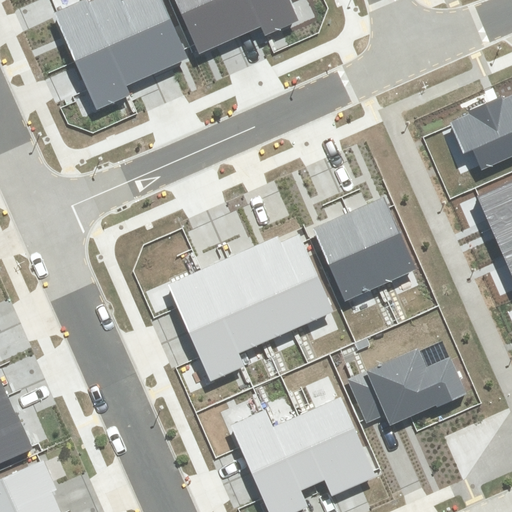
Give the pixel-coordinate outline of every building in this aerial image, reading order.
[(53,13),(74,61),(109,45),(89,2),(88,0),(82,0),(57,11),(53,13)] [(122,1),(121,0),(94,0),(89,2),(109,45),(126,86),(131,84),(154,74),(122,1)] [(184,49),(161,0),(123,0),(122,1),(154,74),(182,62),(188,59),(184,49)] [(215,0),(175,0),(194,45),(198,54),(207,50),(232,40),(215,0)] [(254,31),(261,28),(249,0),(215,0),(232,40),(254,31)] [(264,35),(298,21),(289,0),(249,0),(261,28),(264,35)] [(96,110),(130,95),(126,86),(109,45),(74,61),(87,90),(96,110)] [(470,114),(450,122),(464,154),(472,150),(481,170),(511,156),(511,95),(502,100),(500,96),(492,100),(468,110),(470,114)] [(511,181),(477,196),(489,223),(511,213),(511,181)] [(381,285),(415,270),(388,208),(383,198),(349,213),(381,285)] [(316,236),(345,301),(381,285),(349,213),(313,229),(316,236)] [(504,259),(511,255),(511,213),(489,223),(504,259)] [(293,329),(333,312),(302,242),(299,234),(281,242),(278,236),(256,246),(293,329)] [(266,341),(293,329),(256,246),(229,258),(266,341)] [(239,353),(266,341),(229,258),(202,270),(224,318),(239,353)] [(178,308),(189,333),(224,318),(202,270),(168,285),(178,308)] [(224,318),(189,333),(200,357),(211,382),(245,367),(239,353),(224,318)] [(386,416),(390,426),(411,417),(436,406),(437,408),(467,395),(450,357),(427,367),(418,348),(347,379),(365,420),(366,424),(386,416)] [(0,463),(31,450),(8,395),(0,398),(0,463)] [(332,495),(376,477),(374,471),(341,398),(298,417),(326,480),(332,495)] [(240,448),(251,473),(287,458),(273,427),(266,410),(263,411),(230,425),(240,448)] [(301,491),(326,480),(298,417),(273,427),(287,458),(301,491)] [(296,511),(306,508),(308,507),(301,491),(287,458),(251,473),(262,498),(268,511),(296,511)] [(0,511),(60,511),(52,492),(57,490),(44,460),(0,479),(0,511)]
